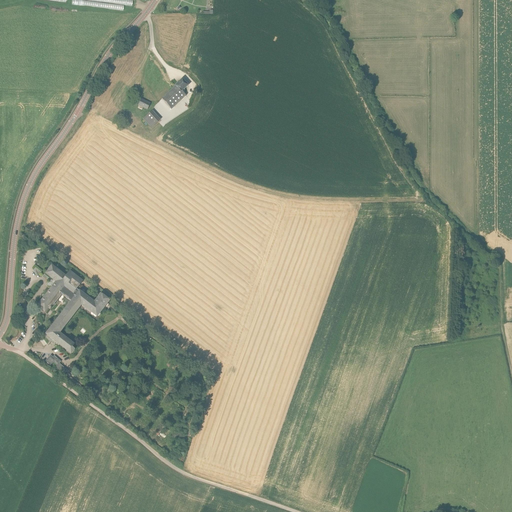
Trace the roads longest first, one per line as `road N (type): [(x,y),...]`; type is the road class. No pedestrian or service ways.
road 1 (track): [(511,380),(497,263),(416,183),(312,0)]
road 2 (tertiary): [(0,333),(29,182),(102,62),(154,0)]
road 3 (track): [(0,344),(178,470),(296,511)]
